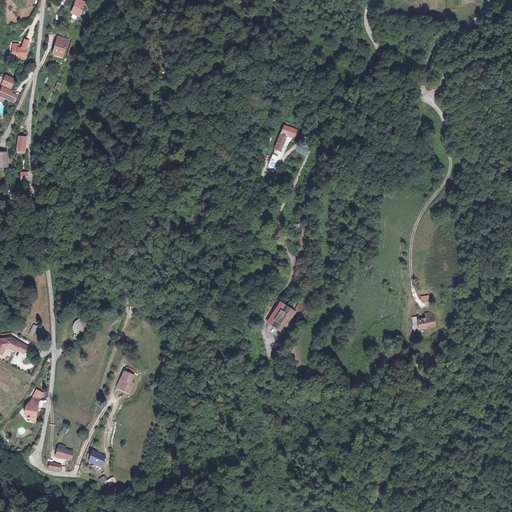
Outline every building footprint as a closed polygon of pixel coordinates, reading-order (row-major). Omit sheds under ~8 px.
[(70,14),(75,16),(78,17),(84,3),(80,1),(79,3),(74,1),(69,14),(70,14)] [(64,42),(55,39),(51,53),(60,56),(64,42)] [(25,49),(28,42),(23,40),(20,48),(17,47),(17,45),(11,44),(11,47),(9,47),(8,55),(11,55),(11,54),(15,54),(15,56),(19,57),(19,59),(24,60),(25,49)] [(12,81),(3,78),(0,85),(0,86),(2,88),(5,89),(9,90),(12,81)] [(1,90),(0,89),(0,98),(13,104),(16,97),(9,95),(10,93),(4,91),(1,90)] [(284,127),(276,149),(283,151),(287,139),(286,139),(288,135),(297,139),(299,131),(284,127)] [(17,137),(15,148),(19,149),(18,152),(23,153),(25,138),(17,137)] [(308,236),(310,225),(297,223),(295,235),(308,236)] [(301,250),(298,264),(304,266),(306,251),(301,250)] [(294,311),(295,312),(299,315),(301,312),(297,310),(302,302),(301,301),(294,311)] [(297,310),(301,312),(305,315),(309,309),(308,308),(309,306),(302,302),(297,310)] [(282,331),(295,312),(294,311),(280,303),(268,322),(282,331)] [(440,327),(439,319),(427,320),(424,320),(424,316),(416,317),(418,330),(440,327)] [(73,327),(73,330),(73,331),(74,334),(76,336),(79,337),(82,337),(85,336),(87,335),(89,332),(89,329),(88,326),(86,323),(83,322),(81,322),(78,322),(75,324),(73,327)] [(35,327),(31,325),(26,335),(30,337),(35,327)] [(0,348),(1,349),(4,345),(7,347),(9,344),(14,347),(24,352),(28,346),(12,336),(0,336),(0,348)] [(125,371),(122,378),(123,379),(125,380),(122,389),(130,392),(134,383),(131,382),(134,375),(125,371)] [(24,415),(27,419),(35,421),(38,399),(39,400),(42,396),(35,392),(31,400),(25,408),(24,415)] [(56,457),(71,462),(73,454),(63,450),(64,448),(60,447),(56,457)] [(101,465),(104,455),(92,451),(90,455),(88,454),(86,459),(101,465)] [(56,472),(57,465),(50,463),(48,469),(51,471),(56,472)] [(96,479),(100,484),(106,480),(103,475),(96,479)]
